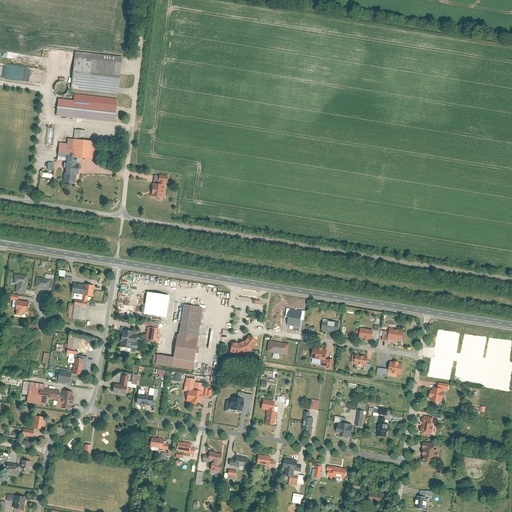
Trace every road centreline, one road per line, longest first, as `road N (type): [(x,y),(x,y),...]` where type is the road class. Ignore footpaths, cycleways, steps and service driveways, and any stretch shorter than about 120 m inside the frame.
road 1 (residential): [(511,279),(122,216)]
road 2 (residential): [(89,407),(403,461)]
road 3 (tertiary): [(116,261),(428,311)]
road 4 (residential): [(122,216),(143,0)]
road 5 (residential): [(420,356),(256,328)]
road 6 (residential): [(122,216),(0,196)]
